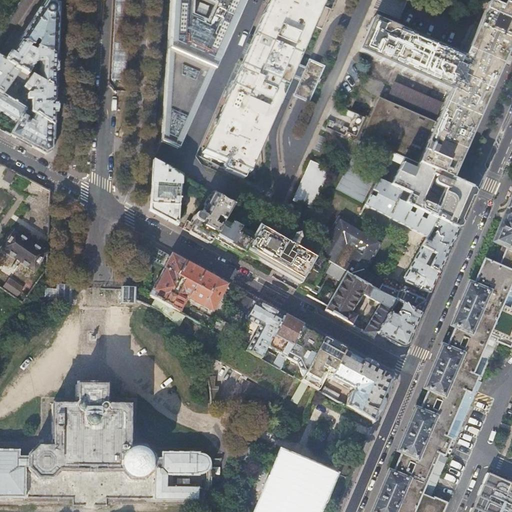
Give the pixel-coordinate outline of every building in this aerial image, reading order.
[(169,0),(167,50),(161,141),(180,147),(214,71),(245,0),(169,0)] [(224,170),(244,179),(247,171),(250,172),(256,159),(287,87),(296,91),(293,96),(309,103),(325,67),(309,60),(306,68),(297,64),(325,0),(269,0),(254,35),(252,40),(247,38),(238,58),(243,60),(240,65),(203,152),(227,162),(224,170)] [(377,0),(373,9),(399,20),(407,0),(377,0)] [(19,42),(32,47),(36,41),(39,43),(36,48),(56,56),(56,53),(57,28),(58,5),(46,1),(34,19),(19,42)] [(394,150),(392,153),(404,158),(451,180),(468,143),(511,44),(511,8),(503,4),(502,8),(488,2),(488,4),(482,17),(464,58),(373,18),(358,51),(449,91),(435,124),(379,99),(363,136),(394,150)] [(36,48),(32,47),(19,42),(17,45),(5,62),(12,67),(55,90),(56,59),(56,56),(36,48)] [(0,93),(17,104),(21,99),(22,97),(14,93),(7,89),(14,78),(26,86),(24,89),(31,92),(32,90),(32,94),(31,95),(30,99),(32,100),(31,113),(34,114),(53,126),(54,94),(55,90),(12,67),(5,62),(0,58),(0,93)] [(386,101),(434,122),(441,105),(393,83),(386,101)] [(0,93),(0,111),(18,122),(10,135),(23,142),(46,154),(52,150),(53,138),(53,126),(34,114),(30,121),(28,120),(27,118),(26,118),(27,116),(24,113),(26,109),(22,107),(17,104),(0,93)] [(404,158),(392,153),(391,155),(387,163),(398,169),(404,158)] [(381,171),(353,156),(335,189),(363,204),(381,171)] [(451,180),(404,158),(398,169),(390,186),(401,191),(409,195),(404,204),(410,207),(415,209),(422,213),(426,215),(436,221),(456,229),(460,220),(473,190),(465,186),(451,180)] [(250,172),(249,175),(256,178),(263,162),(256,159),(250,172)] [(311,159),(293,200),(313,208),(330,167),(311,159)] [(167,221),(177,226),(178,224),(181,177),(153,161),(151,186),(150,211),(164,219),(167,221)] [(15,174),(8,169),(2,179),(10,183),(15,174)] [(401,191),(390,186),(378,180),(372,192),(377,194),(374,199),(369,197),(364,206),(426,238),(436,221),(426,215),(423,221),(420,219),(422,213),(415,209),(411,215),(407,212),(410,207),(404,204),(397,201),(401,191)] [(210,244),(226,216),(232,207),(211,194),(209,197),(207,197),(203,205),(203,208),(200,214),(199,214),(196,214),(194,215),(193,216),(190,222),(187,221),(182,229),(185,230),(210,244)] [(475,388),(476,387),(478,387),(481,379),(480,378),(497,338),(511,344),(511,341),(511,199),(508,208),(509,209),(508,210),(495,240),(504,243),(496,262),(485,257),(473,285),(469,283),(459,304),(450,326),(451,326),(455,328),(446,348),(442,346),(432,368),(424,389),(429,390),(420,410),(416,409),(415,409),(406,430),(397,451),(402,454),(394,474),(389,472),(378,494),(370,511),(443,511),(447,502),(435,497),(434,498),(433,497),(433,498),(431,497),(437,480),(447,454),(445,453),(452,435),(455,436),(475,390),(476,391),(477,388),(475,388)] [(256,234),(226,216),(210,244),(216,247),(221,250),(226,252),(228,249),(242,256),(244,253),(256,234)] [(353,227),(340,219),(317,257),(347,274),(368,287),(374,277),(365,272),(382,245),(353,227)] [(435,255),(429,269),(437,274),(449,247),(456,229),(436,221),(426,238),(421,248),(431,253),(435,255)] [(260,227),(256,234),(244,253),(300,285),(316,259),(286,242),(282,240),(260,227)] [(12,230),(1,248),(16,258),(33,269),(44,252),(12,230)] [(150,296),(155,299),(177,312),(185,298),(212,312),(225,286),(200,272),(192,268),(188,265),(154,247),(148,251),(147,258),(164,268),(150,296)] [(431,253),(421,248),(420,248),(403,277),(405,282),(429,293),(437,274),(429,269),(424,266),(431,253)] [(327,273),(342,282),(347,274),(317,257),(316,259),(300,285),(296,290),(300,292),(306,295),(309,290),(317,294),(320,288),(319,287),(327,273)] [(368,287),(347,274),(342,282),(327,307),(324,311),(346,323),(351,326),(356,317),(351,313),(362,296),(380,305),(363,333),(374,339),(377,334),(388,315),(390,311),(396,302),(368,287)] [(374,277),(368,287),(396,302),(420,315),(426,301),(402,290),(397,292),(382,286),(380,281),(374,277)] [(24,286),(10,278),(3,286),(18,297),(24,286)] [(56,300),(70,301),(70,297),(73,297),(73,289),(70,289),(70,287),(70,286),(57,286),(56,300)] [(121,302),(134,303),(134,300),(135,289),(135,288),(122,288),(122,289),(122,291),(119,291),(119,298),(121,298),(121,302)] [(245,314),(252,301),(239,293),(231,306),(245,314)] [(151,307),(154,309),(159,312),(173,324),(180,330),(182,325),(197,333),(191,343),(196,352),(197,354),(201,362),(210,357),(241,374),(240,378),(245,381),(247,378),(283,398),(277,408),(299,418),(315,390),(301,381),(280,370),(273,366),(260,359),(247,351),(230,342),(210,330),(177,312),(155,299),(151,307)] [(256,303),(252,301),(245,314),(243,318),(260,327),(247,351),(260,359),(266,347),(283,317),(274,312),(256,303)] [(420,315),(396,302),(390,311),(393,312),(395,308),(399,310),(397,315),(396,319),(388,315),(377,334),(385,338),(400,346),(407,344),(412,333),(420,315)] [(300,326),(283,317),(266,347),(279,354),(273,366),(280,370),(286,359),(302,328),(300,326)] [(217,318),(210,330),(230,342),(237,329),(217,318)] [(319,337),(302,328),(286,359),(296,364),(302,379),(323,340),(319,337)] [(340,348),(323,340),(302,379),(301,381),(315,390),(317,391),(323,379),(323,376),(329,379),(344,351),(340,348)] [(369,364),(344,351),(329,379),(350,390),(349,393),(348,395),(345,406),(374,422),(389,386),(391,381),(388,375),(385,373),(369,364)] [(209,397),(209,405),(216,405),(216,387),(212,387),(212,377),(206,377),(207,380),(208,390),(209,397)] [(208,459),(207,457),(198,457),(199,452),(158,451),(158,457),(152,457),(152,455),(143,446),(129,446),(129,404),(106,404),(106,384),(75,383),(75,404),(52,404),(52,445),(38,445),(28,454),(28,455),(19,455),(19,449),(0,448),(0,495),(24,496),(25,465),(28,465),(28,468),(38,477),(51,478),(58,470),(121,471),(129,478),(143,478),(150,469),(154,469),(155,497),(155,499),(199,500),(199,487),(167,487),(168,475),(199,475),(199,473),(201,473),(204,472),(207,468),(208,466),(209,464),(209,461),(208,459)] [(322,393),(333,400),(336,395),(324,389),(322,393)] [(239,458),(239,460),(252,460),(252,448),(240,447),(239,458)] [(263,511),(304,511),(313,493),(319,495),(327,478),(286,461),(278,478),(280,480),(266,511),(265,511),(264,511),(263,511)] [(511,511),(511,484),(488,474),(471,511),(511,511)]
